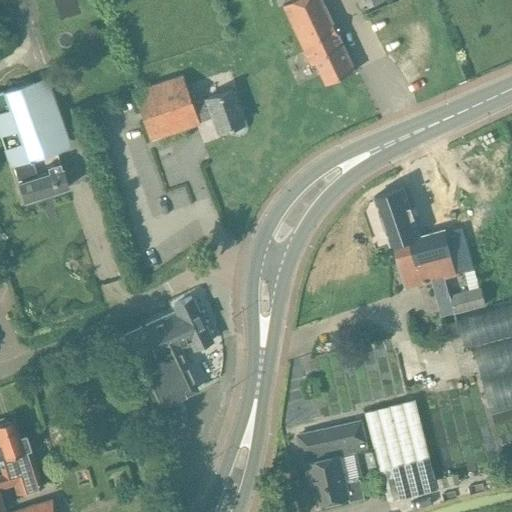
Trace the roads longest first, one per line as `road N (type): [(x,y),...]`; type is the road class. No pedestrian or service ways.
road 1 (secondary): [(270,271),(292,222),(331,177),(511,88)]
road 2 (residential): [(0,367),(215,261),(270,271)]
road 3 (secondary): [(228,511),(259,381),(270,271)]
